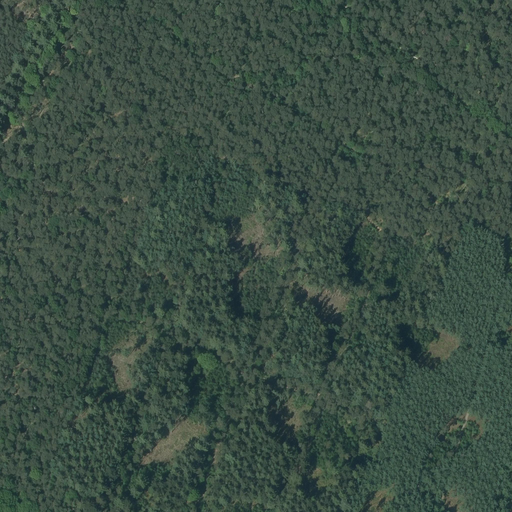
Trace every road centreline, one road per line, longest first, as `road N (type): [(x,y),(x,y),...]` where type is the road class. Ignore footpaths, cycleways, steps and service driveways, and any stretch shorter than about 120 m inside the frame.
road 1 (track): [(115,0),(511,250)]
road 2 (track): [(511,137),(298,0)]
road 3 (track): [(65,0),(0,117)]
